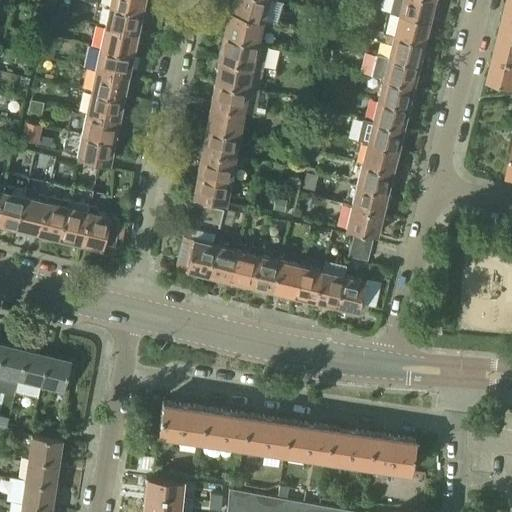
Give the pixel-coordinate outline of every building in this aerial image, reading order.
[(103,0),(103,1),(142,9),(144,0),(103,0)] [(281,0),(233,0),(231,8),(263,17),(276,20),(281,0)] [(401,0),(399,11),(430,19),(433,19),(436,8),(433,8),(434,0),(401,0)] [(103,1),(98,23),(138,31),(142,9),(103,1)] [(45,11),(47,4),(36,2),(35,9),(45,11)] [(229,8),(224,32),(225,32),(258,40),(263,17),(231,8),(229,8)] [(433,19),(430,19),(399,11),(394,32),(425,40),(428,30),(430,30),(433,19)] [(511,12),(506,11),(501,33),(511,35),(511,12)] [(98,23),(94,44),(133,52),(138,31),(98,23)] [(391,43),(389,54),(420,61),(423,62),(425,51),(423,51),(425,40),(394,32),(374,27),(371,38),(391,43)] [(258,40),(225,32),(224,32),(218,57),(219,57),(263,65),(268,42),(258,40)] [(511,35),(501,33),(495,56),(511,59),(511,35)] [(94,44),(89,66),(129,74),(133,52),(94,44)] [(420,73),(423,62),(420,61),(389,54),(376,51),(371,72),(383,75),(415,83),(417,72),(420,73)] [(511,85),(511,59),(495,56),(490,80),(511,85)] [(263,65),(219,57),(215,79),(258,88),(263,65)] [(89,66),(84,87),(124,96),(129,74),(89,66)] [(378,96),(410,104),(412,105),(415,94),(412,93),(415,83),(383,75),(378,96)] [(215,79),(211,102),(243,109),(254,111),(258,88),(215,79)] [(84,87),(80,109),(119,117),(124,96),(84,87)] [(335,89),(327,87),(324,96),(333,99),(335,89)] [(409,116),(412,105),(410,104),(378,96),(373,118),(404,126),(407,115),(409,116)] [(29,109),(41,112),(44,101),(32,98),(29,109)] [(211,102),(206,125),(239,132),(243,109),(211,102)] [(328,116),(330,107),(320,105),(318,114),(328,116)] [(80,109),(75,131),(115,139),(119,117),(80,109)] [(399,147),(401,147),(404,136),(402,136),(404,126),(373,118),(362,115),(357,136),(368,139),(399,147)] [(41,123),(27,120),(23,137),(37,141),(41,123)] [(206,125),(202,148),(235,154),(239,132),(206,125)] [(115,139),(75,131),(67,129),(63,147),(71,149),(70,152),(110,161),(115,139)] [(53,136),(40,133),(38,143),(51,146),(53,136)] [(399,158),(401,147),(399,147),(368,139),(363,160),(394,168),(396,158),(399,158)] [(202,148),(198,171),(230,177),(235,154),(202,148)] [(357,182),(389,189),(391,190),(394,179),(391,179),(394,168),(363,160),(357,182)] [(226,201),(230,177),(198,171),(193,195),(226,201)] [(14,184),(5,182),(0,201),(0,222),(16,226),(25,193),(13,190),(14,184)] [(388,201),(391,190),(389,189),(357,182),(352,203),(383,211),(386,200),(388,201)] [(25,193),(16,226),(38,232),(48,193),(39,190),(37,196),(25,193)] [(57,195),(48,193),(38,232),(60,237),(68,203),(55,200),(57,195)] [(273,209),(285,211),(287,198),(275,196),(273,209)] [(68,203),(60,237),(81,242),(90,203),(82,201),(80,206),(68,203)] [(224,207),(192,201),(189,215),(220,223),(220,221),(224,207)] [(118,222),(110,220),(111,214),(98,211),(99,205),(90,203),(81,242),(103,247),(104,242),(118,245),(118,222)] [(378,233),(383,211),(352,203),(346,225),(378,233)] [(235,210),(224,207),(220,221),(221,221),(231,224),(235,210)] [(301,209),(294,208),(293,214),(300,216),(301,209)] [(368,259),(374,237),(355,233),(349,254),(368,259)] [(176,266),(186,268),(197,271),(196,273),(207,276),(216,242),(184,234),(176,266)] [(238,247),(216,242),(207,276),(218,279),(219,276),(230,279),(238,247)] [(250,287),(251,284),(259,252),(238,247),(230,279),(240,281),(239,284),(250,287)] [(259,252),(251,284),(250,287),(261,289),(262,287),(272,289),(280,257),(259,252)] [(293,297),(294,295),(301,263),(280,257),(272,289),(282,292),(282,294),(293,297)] [(301,263),(294,295),(293,297),(304,300),(304,297),(315,300),(323,268),(301,263)] [(336,307),(336,305),(344,273),(323,268),(315,300),(325,302),(325,305),(336,307)] [(344,273),(336,305),(336,307),(347,310),(347,308),(358,311),(366,278),(344,273)] [(27,347),(5,341),(0,361),(0,370),(20,375),(27,347)] [(43,381),(49,352),(27,347),(20,375),(17,391),(39,396),(43,381)] [(73,358),(49,352),(43,381),(66,386),(68,375),(75,377),(79,360),(73,359),(73,358)] [(159,432),(201,438),(206,406),(164,400),(159,432)] [(248,412),(206,406),(201,438),(243,445),(248,412)] [(285,451),(290,419),(248,412),(243,445),(285,451)] [(332,425),(290,419),(285,451),(327,457),(332,425)] [(327,457),(368,464),(374,431),(332,425),(327,457)] [(63,436),(33,431),(29,455),(59,459),(63,436)] [(417,438),(374,431),(368,464),(412,470),(417,438)] [(59,459),(29,455),(26,477),(56,482),(59,459)] [(180,497),(182,479),(145,476),(143,493),(180,497)] [(26,477),(23,499),(53,504),(56,482),(26,477)] [(289,485),(280,483),(278,494),(287,496),(289,485)] [(243,511),(230,487),(228,511),(243,511)] [(263,511),(265,493),(230,487),(243,511),(263,511)] [(211,492),(210,500),(222,501),(223,493),(211,492)] [(178,511),(180,497),(143,493),(142,510),(160,511),(178,511)] [(276,511),(278,496),(265,493),(263,511),(276,511)] [(276,511),(290,511),(291,498),(278,496),(276,511)] [(303,511),(304,501),(291,498),(290,511),(303,511)] [(51,511),(53,504),(23,499),(20,511),(51,511)] [(221,509),(222,501),(210,500),(209,508),(221,509)] [(303,511),(316,511),(318,503),(304,501),(303,511)] [(330,511),(331,505),(318,503),(316,511),(330,511)]
